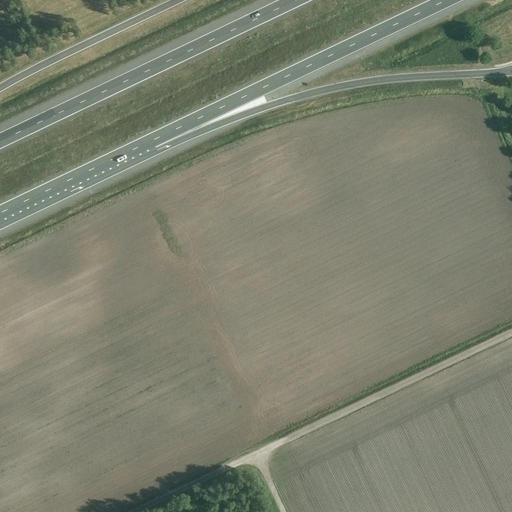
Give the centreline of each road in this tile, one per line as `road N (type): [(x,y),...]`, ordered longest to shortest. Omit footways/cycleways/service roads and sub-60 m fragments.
road 1 (motorway): [(104,164),(332,88),(503,72)]
road 2 (motorway): [(104,164),(446,0)]
road 3 (motorway): [(294,0),(0,140)]
road 4 (track): [(511,333),(258,455)]
road 5 (track): [(143,511),(258,455)]
